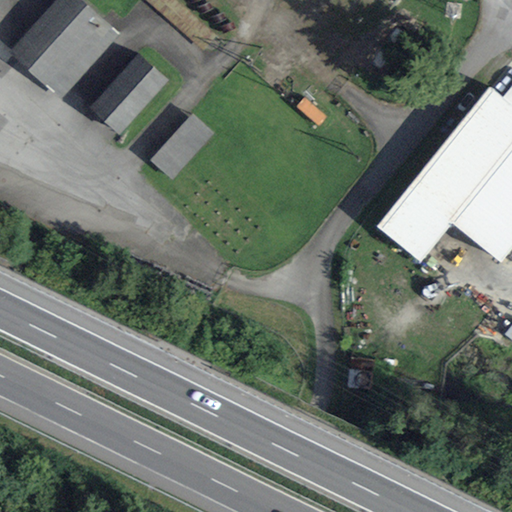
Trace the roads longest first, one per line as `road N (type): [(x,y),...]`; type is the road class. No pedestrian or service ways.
road 1 (motorway): [(402,511),(0,310)]
road 2 (motorway): [(0,377),(267,511)]
